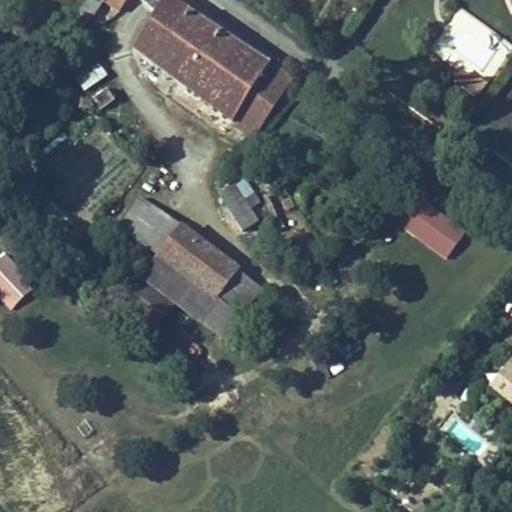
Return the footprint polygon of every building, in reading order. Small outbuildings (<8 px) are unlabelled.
[(293,74),(179,0),(168,0),(140,41),(258,125),(293,74)] [(85,91),(107,78),(99,64),(77,78),(85,91)] [(467,66),(459,76),(483,93),(493,79),(483,72),(480,76),(467,66)] [(239,190),(218,200),(215,203),(230,229),(252,215),(239,190)] [(261,281),(195,231),(144,192),(121,224),(170,263),(221,301),(238,313),(261,281)] [(0,252),(0,298),(16,310),(38,280),(0,252)] [(170,263),(154,286),(176,302),(205,323),(221,301),(170,263)] [(161,321),(176,302),(154,286),(141,303),(161,321)] [(435,350),(468,309),(439,286),(406,328),(435,350)] [(247,320),(238,313),(221,301),(205,323),(231,342),(247,320)] [(511,356),(495,380),(511,392),(511,356)]
